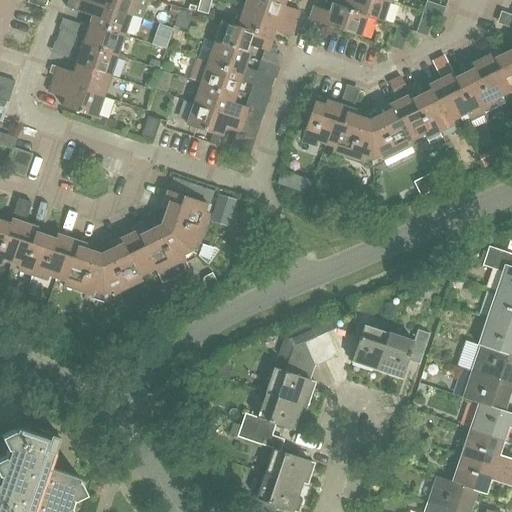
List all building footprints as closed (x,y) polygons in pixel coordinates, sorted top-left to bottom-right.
[(68,0),(65,9),(76,13),(92,18),(90,24),(123,36),(124,33),(130,15),(83,0),(68,0)] [(83,0),(130,15),(135,0),(83,0)] [(199,0),(196,9),(207,12),(210,0),(199,0)] [(247,0),(244,9),(294,25),(298,11),(283,6),(285,0),(247,0)] [(334,0),(332,5),(366,17),(366,18),(381,23),(382,23),(388,5),(389,1),(385,0),(334,0)] [(426,2),(423,12),(434,15),(442,18),(446,8),(426,2)] [(314,8),(309,21),(323,25),(360,37),(366,18),(366,17),(332,5),(330,13),(314,8)] [(238,27),(238,28),(272,39),(274,32),(290,37),(294,25),(244,9),(238,27)] [(216,39),(215,43),(249,54),(252,47),(263,51),(268,52),(272,39),(238,28),(238,27),(222,22),(216,39)] [(60,31),(58,37),(71,41),(117,57),(117,54),(123,36),(90,24),(85,37),(83,36),(79,37),(76,36),(73,35),(60,31)] [(58,37),(56,44),(68,48),(71,49),(75,50),(78,53),(80,54),(76,67),(110,78),(116,59),(117,57),(71,41),(58,37)] [(209,60),(208,64),(272,85),(275,78),(262,74),(256,72),(252,71),(248,68),(245,67),(249,54),(215,43),(209,60)] [(499,51),(483,59),(502,97),(509,94),(510,97),(511,96),(511,49),(501,55),(499,51)] [(502,97),(483,59),(470,65),(472,70),(463,74),(481,112),(496,105),(504,101),(502,97)] [(197,60),(190,81),(195,83),(201,85),(235,96),(239,84),(242,85),(247,85),(251,86),(258,88),(270,92),(272,85),(208,64),(203,62),(197,60)] [(58,69),(53,82),(103,99),(109,81),(110,78),(76,67),(73,74),(58,69)] [(483,116),(481,112),(463,74),(455,78),(453,74),(439,81),(458,119),(466,115),(469,123),(483,116)] [(0,87),(13,92),(16,83),(0,77),(0,87)] [(423,136),(425,140),(427,144),(440,137),(439,133),(420,95),(412,99),(410,95),(401,77),(389,83),(397,101),(416,139),(423,136)] [(451,122),(458,119),(439,81),(427,86),(429,91),(420,95),(439,133),(453,126),(451,122)] [(53,82),(49,94),(65,99),(62,107),(90,116),(91,114),(97,116),(103,99),(53,82)] [(199,89),(194,106),(244,122),(260,127),(263,116),(247,111),(248,108),(244,107),(233,103),(235,96),(201,85),(199,89)] [(307,122),(301,142),(317,147),(318,143),(325,145),(339,106),(316,98),(307,122)] [(416,139),(397,101),(381,109),(383,115),(369,122),(372,158),(380,157),(381,160),(410,146),(408,143),(416,139)] [(188,122),(187,126),(208,133),(219,137),(221,137),(224,129),(236,133),(240,134),(256,140),(260,127),(244,122),(194,106),(188,122)] [(364,158),(372,158),(369,122),(353,116),(355,111),(339,106),(325,145),(333,148),(332,152),(363,162),(364,158)] [(97,116),(95,123),(115,130),(118,123),(108,120),(101,117),(97,116)] [(148,116),(142,135),(154,139),(161,120),(148,116)] [(0,145),(12,149),(14,150),(17,139),(0,133),(0,145)] [(511,143),(502,148),(506,156),(511,152),(511,143)] [(506,157),(506,156),(502,148),(479,158),(483,167),(506,157)] [(12,149),(5,172),(24,179),(32,156),(14,150),(12,149)] [(278,177),(276,184),(286,187),(291,174),(282,171),(280,170),(278,177)] [(414,182),(421,195),(438,187),(431,173),(414,182)] [(168,191),(163,209),(168,211),(163,225),(190,249),(195,243),(199,245),(209,214),(205,213),(208,204),(210,205),(214,191),(188,183),(183,196),(168,191)] [(357,186),(350,204),(367,211),(373,193),(357,186)] [(235,204),(217,199),(210,221),(228,227),(235,204)] [(4,262),(12,265),(24,225),(31,204),(18,200),(10,226),(0,222),(0,266),(3,267),(4,262)] [(38,229),(24,225),(12,265),(19,267),(18,272),(33,277),(46,237),(37,234),(38,229)] [(183,255),(190,249),(163,225),(148,232),(146,229),(130,237),(148,273),(155,269),(157,274),(185,260),(183,255)] [(50,277),(58,280),(71,240),(58,236),(56,240),(46,237),(33,277),(49,282),(50,277)] [(115,248),(102,255),(104,292),(112,290),(114,296),(142,281),(140,277),(148,273),(130,237),(114,245),(115,248)] [(96,293),(104,292),(102,255),(86,250),(88,246),(71,240),(58,280),(65,282),(64,287),(94,297),(96,293)] [(502,271),(495,291),(511,296),(511,253),(488,245),(481,264),(502,271)] [(207,289),(217,283),(212,273),(204,277),(203,281),(207,289)] [(511,296),(495,291),(486,317),(511,326),(511,296)] [(511,355),(511,326),(486,317),(477,344),(511,355)] [(350,360),(375,369),(388,333),(362,324),(350,360)] [(412,341),(388,333),(375,369),(400,378),(408,354),(420,358),(429,333),(416,329),(412,341)] [(325,332),(314,337),(325,360),(336,355),(325,332)] [(312,365),(325,360),(314,337),(302,342),(312,365)] [(465,340),(456,366),(471,371),(511,384),(511,380),(511,355),(477,344),(465,340)] [(272,366),(263,392),(305,406),(314,382),(308,380),(308,379),(272,366)] [(462,398),(477,403),(502,411),(511,384),(471,371),(462,398)] [(244,413),(240,424),(263,432),(267,421),(291,429),(291,428),(297,430),(305,406),(263,392),(255,417),(244,413)] [(511,427),(511,414),(502,411),(477,403),(468,429),(502,440),(506,426),(511,427)] [(259,444),(263,432),(240,424),(236,436),(259,444)] [(0,511),(72,511),(71,508),(74,498),(85,493),(80,482),(78,481),(79,477),(46,466),(51,450),(53,451),(58,435),(50,433),(39,429),(39,430),(40,430),(38,434),(17,427),(15,431),(13,430),(2,436),(8,446),(5,456),(0,458),(0,511)] [(468,429),(459,455),(511,473),(511,458),(497,454),(502,440),(468,429)] [(263,473),(299,486),(301,482),(306,484),(314,462),(308,460),(308,459),(271,447),(263,473)] [(511,486),(511,473),(459,455),(451,481),(475,489),(483,492),(488,478),(511,486)] [(296,496),(299,486),(263,473),(254,497),(242,493),(238,506),(257,511),(262,511),(266,501),(291,510),(292,509),(297,511),(301,498),(296,496)] [(426,502),(455,511),(467,511),(475,489),(451,481),(435,475),(426,502)] [(455,511),(426,502),(422,511),(455,511)]
